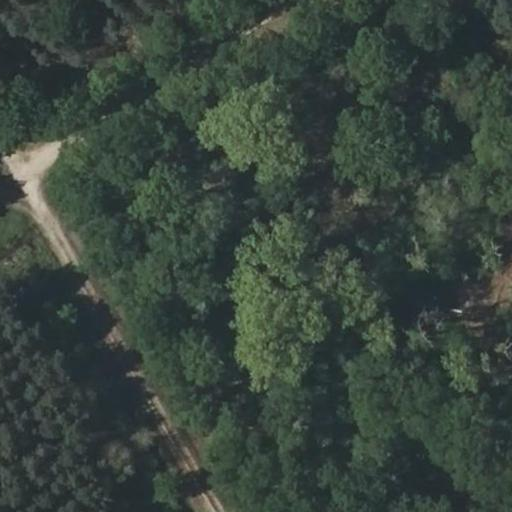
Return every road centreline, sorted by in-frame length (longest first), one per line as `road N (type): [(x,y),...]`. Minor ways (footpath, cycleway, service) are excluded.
road 1 (track): [(0,131),(230,511)]
road 2 (track): [(0,202),(32,173),(302,0)]
